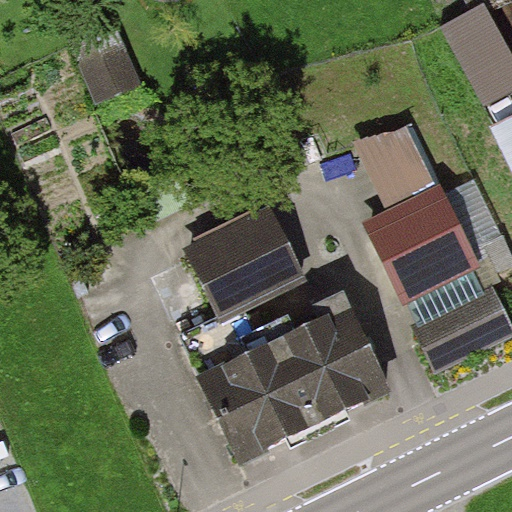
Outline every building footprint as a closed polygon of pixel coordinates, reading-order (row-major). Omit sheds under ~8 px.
[(123,14),(78,35),(103,89),(148,68),(123,14)] [(104,94),(118,123),(163,101),(149,71),(104,94)] [(390,208),(434,189),(409,133),(365,152),(390,208)] [(445,194),(369,230),(406,306),(481,271),(445,194)] [(291,212),(205,248),(232,314),(319,277),(291,212)] [(511,321),(497,290),(416,329),(439,376),(511,340),(511,321)] [(348,305),(200,375),(242,463),(390,394),(348,305)]
